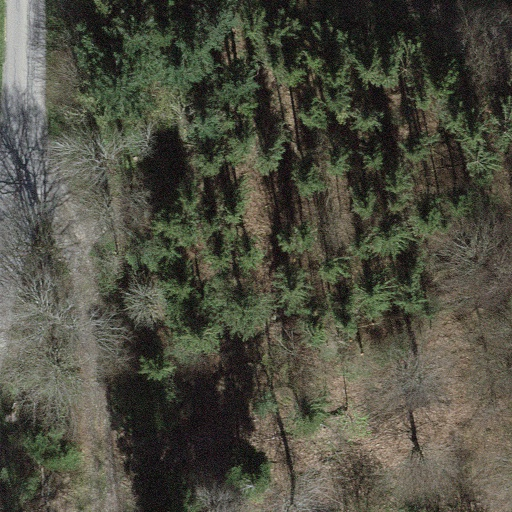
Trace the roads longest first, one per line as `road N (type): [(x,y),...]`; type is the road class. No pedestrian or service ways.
road 1 (track): [(95,511),(11,205)]
road 2 (tertiary): [(23,0),(21,111),(0,258)]
